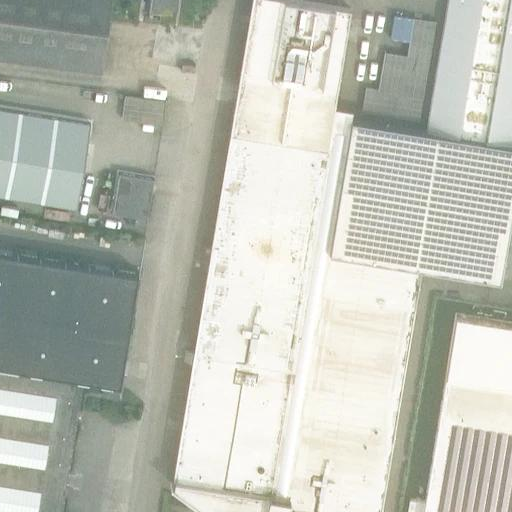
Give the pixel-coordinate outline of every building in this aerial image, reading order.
[(110,0),(0,0),(0,57),(102,70),(110,0)] [(144,0),(145,2),(158,4),(157,8),(174,10),(175,0),(144,0)] [(303,276),(416,295),(421,264),(496,277),(506,220),(510,194),(511,194),(511,186),(511,0),(447,0),(425,129),(352,116),(346,151),(325,147),(303,276)] [(250,131),(309,140),(330,14),(271,4),(250,131)] [(121,118),(160,123),(163,100),(124,95),(121,118)] [(0,193),(76,206),(90,122),(0,107),(0,193)] [(303,276),(325,147),(230,132),(184,418),(292,436),(279,511),(379,511),(416,295),(303,276)] [(112,211),(147,216),(153,177),(118,172),(112,211)] [(0,511),(60,511),(82,377),(120,383),(137,271),(0,249),(0,511)] [(511,511),(511,322),(455,313),(446,373),(425,501),(419,500),(420,498),(416,497),(415,499),(410,498),(407,511),(511,511)] [(279,511),(292,436),(184,418),(173,484),(211,511),(279,511)]
